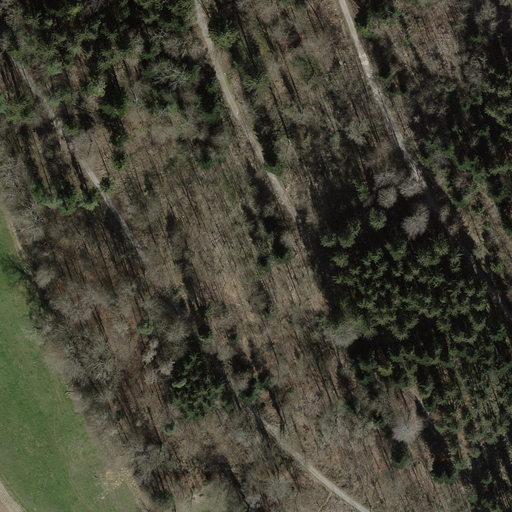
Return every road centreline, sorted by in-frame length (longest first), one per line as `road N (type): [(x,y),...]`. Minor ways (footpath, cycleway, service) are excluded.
road 1 (track): [(0,37),(266,423),(378,511)]
road 2 (track): [(511,310),(449,230),(365,68),(342,0)]
